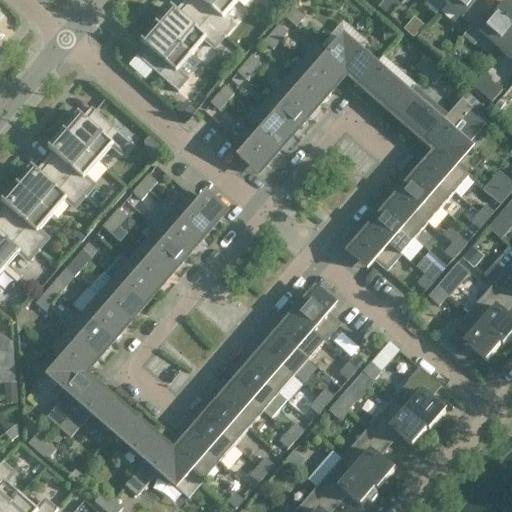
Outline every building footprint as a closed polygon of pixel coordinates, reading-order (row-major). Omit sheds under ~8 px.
[(223,38),(233,27),(224,19),(238,3),(233,0),(192,0),(187,6),(223,38)] [(396,0),(384,0),(381,4),(391,12),(400,3),(396,0)] [(479,0),(449,0),(446,5),(471,28),(487,10),(477,2),(479,0)] [(471,28),(464,36),(475,46),(483,37),(498,51),(511,34),(511,5),(509,3),(496,18),(487,10),(471,28)] [(191,57),(205,41),(214,49),(223,38),(187,6),(179,16),(171,9),(156,27),(191,57)] [(294,10),(285,19),(296,28),(304,19),(294,10)] [(266,12),(259,21),(267,28),(275,19),(266,12)] [(423,29),(413,20),(403,30),(414,39),(423,29)] [(156,27),(141,44),(149,51),(140,61),(176,92),(186,81),(177,73),(191,57),(156,27)] [(271,35),(280,43),(287,35),(278,27),(271,35)] [(435,41),(424,31),(416,41),(427,50),(435,41)] [(396,32),(384,33),(384,42),(396,41),(396,32)] [(511,34),(498,51),(511,63),(511,34)] [(280,43),(271,35),(264,44),(272,52),(280,43)] [(375,67),(344,40),(329,57),(328,58),(347,73),(346,74),(359,85),(375,67)] [(329,57),(317,47),(303,63),(332,88),(336,81),(339,82),(346,74),(347,73),(328,58),(329,57)] [(252,57),(245,66),(253,73),(261,65),(252,57)] [(426,74),(434,66),(425,58),(418,67),(426,74)] [(318,103),(322,96),(326,98),(332,88),(303,63),(290,78),(318,103)] [(246,82),(253,73),(245,66),(237,74),(246,82)] [(434,66),(426,74),(435,82),(442,73),(434,66)] [(392,114),(408,95),(375,67),(359,85),(392,114)] [(467,67),(458,77),(467,85),(476,75),(467,67)] [(305,118),(309,111),(312,113),(318,103),(290,78),(277,94),(305,118)] [(408,95),(392,114),(425,143),(441,124),(448,116),(415,87),(408,95)] [(225,88),(218,97),(226,104),(234,96),(225,88)] [(291,134),(295,127),(299,129),(305,118),(277,94),(263,109),(291,134)] [(219,113),(226,104),(218,97),(210,105),(219,113)] [(466,146),(487,123),(462,101),(441,124),(425,143),(438,154),(438,153),(456,169),(457,168),(472,151),(466,146)] [(498,113),(505,106),(500,101),(494,109),(498,113)] [(192,113),(182,104),(176,111),(186,120),(192,113)] [(250,124),(278,149),(282,142),(285,144),(291,134),(263,109),(250,124)] [(63,133),(98,163),(112,147),(121,155),(131,144),(95,113),(86,123),(79,116),(63,133)] [(258,176),(266,167),(264,165),(269,157),(272,159),(278,149),(250,124),(236,141),(247,151),(239,160),(258,176)] [(48,167),(84,198),(93,187),(84,179),(98,163),(63,133),(48,151),(56,157),(48,167)] [(438,153),(438,154),(430,162),(432,165),(426,170),(454,194),(468,178),(457,168),(456,169),(438,153)] [(17,187),(52,217),(66,201),(75,209),(84,198),(48,167),(39,176),(32,170),(17,187)] [(454,194),(426,170),(417,177),(419,180),(413,185),(441,210),(454,194)] [(157,184),(148,177),(141,185),(149,193),(157,184)] [(492,182),(483,191),(501,206),(509,196),(511,193),(511,183),(508,180),(501,189),(492,182)] [(133,193),(133,194),(149,208),(157,199),(149,193),(141,185),(133,193)] [(441,210),(413,185),(403,193),(406,196),(399,201),(428,225),(441,210)] [(1,220),(37,252),(47,241),(38,233),(52,217),(17,187),(2,204),(9,211),(1,220)] [(208,196),(204,200),(200,205),(188,195),(173,213),(201,238),(212,229),(209,226),(217,220),(219,221),(226,212),(208,196)] [(428,225),(399,201),(390,208),(392,211),(386,216),(414,240),(428,225)] [(485,206),(478,215),(487,222),(494,214),(485,206)] [(127,219),(118,211),(111,219),(119,227),(127,219)] [(173,213),(158,230),(186,255),(197,246),(194,243),(201,238),(173,213)] [(479,231),(487,222),(478,215),(471,223),(479,231)] [(414,240),(386,216),(377,223),(379,226),(373,231),(401,256),(414,240)] [(103,228),(112,235),(119,227),(111,219),(103,228)] [(0,265),(5,270),(14,278),(16,276),(7,268),(19,255),(28,262),(37,252),(1,220),(0,221),(0,265)] [(143,247),(171,272),(182,263),(179,260),(186,255),(158,230),(143,247)] [(367,271),(370,268),(375,262),(387,272),(401,256),(373,231),(363,239),(366,242),(358,247),(357,246),(349,255),(367,271)] [(78,233),(75,237),(82,243),(85,239),(78,233)] [(458,237),(451,246),(460,253),(467,245),(458,237)] [(97,253),(88,245),(81,254),(89,261),(97,253)] [(444,254),(452,262),(460,253),(451,246),(444,254)] [(128,265),(156,289),(167,280),(164,277),(171,272),(143,247),(128,265)] [(483,258),(472,248),(462,259),(474,269),(483,258)] [(73,262),(82,270),(89,261),(81,254),(73,262)] [(105,275),(113,282),(141,306),(152,298),(149,295),(156,289),(128,265),(120,258),(105,275)] [(511,264),(493,286),(510,301),(511,299),(511,264)] [(0,294),(0,293),(0,276),(3,272),(13,280),(14,278),(5,270),(0,265),(0,294)] [(457,265),(450,273),(462,284),(469,275),(457,265)] [(440,275),(431,268),(424,276),(433,284),(440,275)] [(417,285),(425,292),(433,284),(424,276),(417,285)] [(67,287),(58,280),(51,288),(59,296),(67,287)] [(113,282),(98,299),(126,324),(137,315),(134,312),(141,306),(113,282)] [(510,301),(493,286),(467,316),(501,346),(503,348),(511,337),(511,323),(500,313),(510,301)] [(43,297),(52,304),(59,296),(51,288),(43,297)] [(448,299),(437,289),(427,299),(439,309),(448,299)] [(317,291),(309,300),(311,302),(306,310),(303,308),(296,320),(324,345),(339,327),(328,316),(336,307),(317,291)] [(98,299),(83,316),(111,341),(122,332),(119,329),(126,324),(98,299)] [(37,325),(22,312),(17,317),(18,333),(24,326),(31,332),(37,325)] [(83,316),(68,333),(96,358),(107,349),(104,346),(111,341),(83,316)] [(501,346),(467,316),(441,346),(458,361),(469,348),(486,363),(501,346)] [(309,362),(324,345),(296,320),(291,327),(288,325),(281,337),(309,362)] [(96,358),(68,333),(52,351),(64,361),(83,377),(83,376),(92,366),(90,363),(96,358)] [(294,379),(309,362),(281,337),(276,344),(273,342),(266,354),(294,379)] [(5,340),(1,347),(7,351),(11,344),(5,340)] [(258,360),(251,372),(279,396),(286,403),(301,385),(294,379),(266,354),(261,362),(258,360)] [(354,356),(347,365),(356,372),(363,364),(354,356)] [(49,378),(68,395),(48,418),(60,428),(96,387),(83,376),(83,377),(64,361),(49,378)] [(374,383),(382,373),(371,364),(363,373),(374,383)] [(348,381),(356,372),(347,365),(340,373),(348,381)] [(394,400),(427,431),(429,433),(445,414),(426,398),(437,385),(420,370),(394,400)] [(14,372),(2,372),(3,385),(15,384),(14,372)] [(243,377),(236,389),(264,413),(271,420),(286,403),(279,396),(251,372),(246,379),(243,377)] [(4,399),(16,396),(15,384),(3,385),(4,399)] [(60,428),(71,438),(91,415),(113,434),(129,416),(96,387),(60,428)] [(249,430),(264,413),(236,389),(231,396),(228,394),(221,406),(249,430)] [(333,398),(324,391),(317,399),(326,407),(333,398)] [(355,404),(344,395),(337,403),(348,413),(355,404)] [(17,406),(16,396),(4,399),(4,407),(17,406)] [(310,408),(318,415),(326,407),(317,399),(310,408)] [(394,400),(368,430),(385,445),(395,433),(412,448),(427,431),(394,400)] [(328,414),(339,423),(348,413),(337,403),(328,414)] [(234,448),(249,430),(221,406),(216,413),(213,411),(206,423),(234,448)] [(113,434),(146,463),(162,445),(129,416),(113,434)] [(18,425),(12,417),(1,424),(7,433),(18,425)] [(219,465),(234,448),(206,423),(201,431),(198,428),(191,440),(219,465)] [(12,442),(19,437),(18,425),(5,434),(12,442)] [(303,433),(295,425),(287,434),(296,441),(303,433)] [(341,460),(376,490),(378,492),(394,474),(375,457),(385,445),(368,430),(341,460)] [(38,434),(28,445),(38,453),(48,442),(38,434)] [(280,442),(288,450),(296,441),(287,434),(280,442)] [(174,455),(174,456),(192,472),(203,483),(219,465),(191,440),(186,448),(183,446),(174,455)] [(47,461),(57,450),(48,442),(38,453),(47,461)] [(146,463),(126,486),(138,496),(158,473),(177,490),(188,500),(203,483),(192,472),(174,456),(174,455),(162,445),(146,463)] [(296,472),(305,462),(294,452),(285,462),(296,472)] [(273,467),(265,460),(257,468),(266,476),(273,467)] [(341,460),(316,489),(333,504),(344,492),(361,507),(376,490),(341,460)] [(0,466),(0,511),(7,511),(21,497),(5,483),(13,475),(2,465),(0,466)] [(250,477),(259,484),(266,476),(257,468),(250,477)] [(75,471),(68,480),(78,488),(85,480),(75,471)] [(45,473),(39,479),(46,485),(51,479),(45,473)] [(296,511),(326,511),(333,504),(316,489),(296,511)] [(105,492),(95,503),(104,511),(114,500),(105,492)] [(235,511),(243,502),(234,495),(227,503),(235,511)] [(56,511),(45,502),(37,511),(21,497),(7,511),(56,511)] [(105,511),(119,511),(123,508),(114,500),(104,511),(105,511)]
